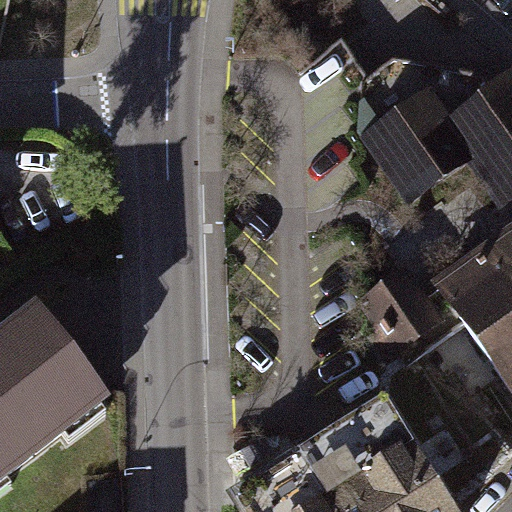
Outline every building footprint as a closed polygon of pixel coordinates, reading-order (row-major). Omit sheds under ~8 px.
[(429,96),(361,140),(405,207),(469,166),(499,211),(511,202),(511,77),(445,121),(429,96)] [(511,406),(511,244),(433,297),(509,409),(511,406)] [(406,281),(349,318),(384,373),(442,336),(406,281)] [(49,306),(0,342),(0,494),(122,403),(49,306)] [(384,414),(235,510),(236,511),(320,511),(323,510),(409,455),(384,414)] [(444,511),(409,455),(323,510),(324,511),(444,511)]
